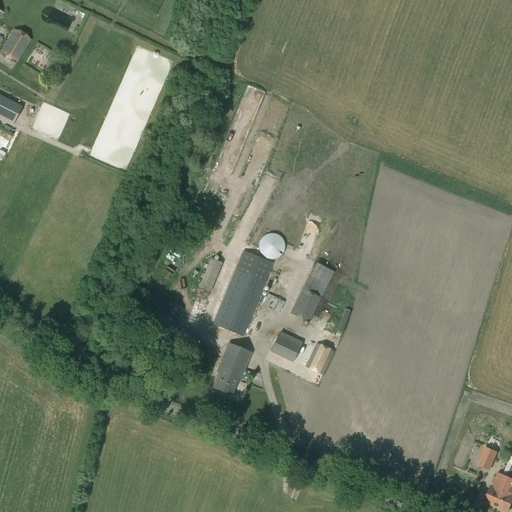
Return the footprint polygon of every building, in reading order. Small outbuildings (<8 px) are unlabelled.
[(18,61),(31,40),(15,30),(2,51),(18,61)] [(0,95),(0,116),(14,123),(22,107),(0,95)] [(270,259),(272,259),(274,259),(275,259),(276,259),(277,258),(278,257),(280,256),(281,255),(282,254),(283,253),(283,252),(284,250),(284,249),(284,248),(284,247),(284,245),(284,244),(284,242),(283,240),(282,239),(281,237),(279,236),(278,235),(277,235),(275,234),(273,234),(272,233),(271,233),(270,234),(268,234),(267,234),(265,235),(264,236),(263,237),(262,238),(261,239),(260,241),(259,241),(259,242),(259,243),(259,244),(258,245),(258,246),(258,247),(259,248),(259,249),(259,250),(259,251),(260,252),(261,254),(261,255),(262,255),(263,256),(263,257),(265,258),(267,258),(268,259),(270,259)] [(210,292),(222,263),(211,258),(198,288),(210,292)] [(309,322),(320,298),(333,272),(315,263),(291,313),(309,322)] [(243,336),(265,280),(236,268),(213,324),(243,336)] [(280,312),(284,302),(266,293),(261,303),(280,312)] [(168,327),(183,309),(175,302),(160,321),(168,327)] [(340,325),(329,347),(334,349),(344,328),(340,325)] [(302,342),(281,332),(272,350),(280,354),(293,360),(302,342)] [(323,375),(334,351),(317,343),(306,367),(323,375)] [(239,381),(251,353),(228,344),(217,371),(219,372),(212,387),(231,395),(238,380),(239,381)] [(496,507),(508,478),(498,473),(492,487),(491,486),(484,502),(496,507)] [(508,511),(511,502),(511,479),(508,478),(496,507),(508,511)]
